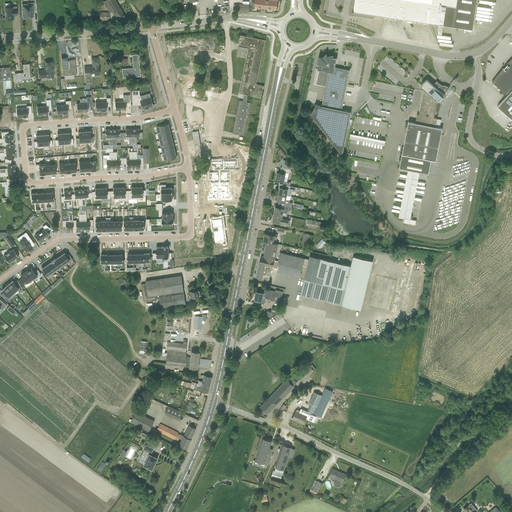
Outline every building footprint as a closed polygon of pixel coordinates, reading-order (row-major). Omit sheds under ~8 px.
[(100,20),(107,20),(110,20),(110,18),(113,18),(115,17),(119,23),(127,19),(114,0),(105,0),(103,2),(110,13),(100,12),(100,20)] [(255,7),(276,9),(277,1),(272,0),(268,0),(250,0),(251,0),(250,5),(255,6),(255,7)] [(438,34),(442,35),(443,25),(473,29),(476,4),(478,3),(477,0),(355,0),(354,11),(384,16),(385,18),(388,17),(389,17),(390,19),(393,17),(394,17),(395,19),(398,18),(414,20),(414,22),(418,21),(419,21),(419,23),(423,22),(424,24),(427,22),(439,24),(438,34)] [(27,5),(22,5),(22,10),(22,9),(23,16),(23,17),(24,18),(24,19),(27,19),(28,18),(29,16),(32,17),(32,10),(33,10),(33,3),(27,3),(27,5)] [(11,19),(12,19),(12,15),(17,15),(17,8),(13,9),(13,7),(5,7),(6,19),(7,19),(7,20),(11,20),(11,19)] [(248,95),(251,96),(260,98),(262,90),(261,90),(262,86),(264,86),(264,85),(262,85),(256,84),(256,82),(257,76),(258,76),(259,68),(259,67),(261,59),(263,52),(263,51),(264,43),(265,40),(240,35),(239,44),(250,46),(250,48),(248,48),(241,81),(243,82),(242,84),(241,84),(239,93),(244,94),(243,101),(239,100),(233,133),(237,134),(237,133),(239,133),(239,134),(243,135),(250,102),(247,102),(248,95)] [(140,76),(138,54),(132,55),(133,68),(122,69),(123,78),(140,76)] [(351,111),(350,111),(342,110),(350,70),(335,67),(336,60),(334,60),(335,58),(332,57),(332,56),(331,56),(327,57),(326,56),(321,59),(320,58),(318,64),(317,64),(319,64),(318,69),(319,69),(316,84),(325,86),(322,106),(315,104),(313,109),(310,113),(325,132),(342,155),(346,133),(351,111)] [(75,60),(68,60),(67,60),(67,58),(61,58),(63,76),(76,74),(75,60)] [(85,76),(90,76),(99,75),(98,58),(91,58),(92,67),(85,67),(85,76)] [(497,107),(511,119),(511,58),(506,64),(507,65),(504,69),(503,68),(492,82),(507,95),(497,107)] [(46,71),(43,71),(39,71),(39,78),(44,78),(44,77),(53,76),(52,62),(45,62),(46,71)] [(30,78),(29,64),(23,64),(23,73),(15,73),(15,83),(21,83),(29,82),(29,79),(30,78)] [(11,76),(10,67),(2,68),(2,69),(0,68),(0,80),(0,81),(0,80),(3,80),(3,79),(2,77),(11,76)] [(399,167),(408,169),(419,171),(428,173),(431,160),(436,161),(442,129),(439,128),(441,120),(434,118),(437,103),(436,102),(437,101),(438,102),(439,101),(441,103),(445,98),(443,97),(444,95),(443,94),(444,93),(450,87),(449,87),(448,86),(446,85),(445,85),(444,85),(443,85),(442,85),(441,85),(436,81),(434,84),(434,85),(427,79),(426,79),(424,80),(423,82),(422,82),(421,84),(421,85),(420,86),(427,92),(427,93),(423,90),(419,114),(417,114),(415,123),(409,121),(399,167)] [(140,97),(135,97),(135,103),(141,103),(143,107),(144,107),(149,106),(149,105),(154,104),(152,95),(141,99),(140,97)] [(113,103),(113,97),(109,97),(109,99),(98,99),(98,107),(102,107),(102,108),(108,108),(108,107),(109,107),(109,103),(113,103)] [(132,103),(132,97),(128,97),(128,99),(117,99),(117,107),(118,107),(118,108),(121,108),(121,107),(128,107),(128,103),(132,103)] [(93,104),(93,98),(89,98),(89,100),(78,100),(79,109),(80,109),(83,109),(83,108),(90,108),(90,104),(93,104)] [(73,105),(73,99),(69,100),(69,101),(58,102),(58,110),(63,110),(69,110),(68,109),(70,109),(70,105),(73,105)] [(53,107),(52,101),(49,101),(49,102),(38,103),(39,111),(40,111),(40,112),(43,112),(43,111),(50,111),(49,107),(53,107)] [(33,108),(32,102),(28,102),(28,104),(17,104),(18,113),(22,113),(28,113),(28,112),(29,112),(29,108),(33,108)] [(173,129),(172,121),(159,124),(161,131),(173,129)] [(105,133),(102,133),(102,140),(106,140),(106,137),(109,137),(109,145),(113,145),(112,129),(105,130),(105,133)] [(119,129),(112,129),(113,145),(116,145),(116,139),(122,138),(122,133),(119,133),(119,129)] [(125,132),(122,133),(122,138),(126,138),(126,137),(129,136),(129,145),(132,145),(132,129),(125,129),(125,132)] [(139,129),(132,129),(132,145),(136,144),(136,136),(139,136),(139,138),(142,138),(142,132),(139,132),(139,129)] [(162,138),(175,135),(173,129),(161,131),(162,138)] [(87,130),(84,131),(85,143),(94,142),(94,136),(91,137),(90,131),(87,131),(87,130)] [(4,135),(5,138),(0,138),(0,142),(3,142),(9,142),(13,141),(12,134),(9,135),(8,131),(2,132),(3,135),(4,135)] [(79,138),(76,138),(76,146),(80,146),(80,143),(85,143),(84,131),(81,131),(78,132),(79,138)] [(58,139),(55,140),(55,145),(64,145),(63,132),(60,133),(57,133),(58,139)] [(66,132),(63,132),(64,145),(73,144),(73,138),(70,138),(69,132),(66,133),(66,132)] [(384,145),(385,140),(350,133),(349,138),(384,145)] [(37,141),(34,141),(34,147),(37,147),(37,148),(43,147),(43,146),(42,134),(39,134),(39,135),(36,135),(37,141)] [(45,134),(42,134),(43,146),(52,146),(52,140),(49,140),(48,134),(45,134)] [(175,135),(162,138),(164,145),(176,142),(175,135)] [(4,146),(5,146),(6,148),(0,148),(0,152),(14,151),(13,145),(10,145),(9,142),(3,142),(4,146)] [(176,142),(164,145),(165,152),(178,149),(176,142)] [(180,156),(178,149),(165,152),(167,159),(180,156)] [(0,156),(6,156),(6,158),(5,159),(5,162),(11,162),(11,159),(14,158),(14,151),(0,152),(0,156)] [(126,158),(123,158),(123,164),(126,164),(126,167),(133,167),(133,151),(132,151),(130,151),(129,151),(129,159),(126,159),(126,158)] [(133,151),(133,167),(140,167),(140,163),(143,163),(143,157),(139,157),(139,159),(137,159),(136,151),(133,151)] [(103,158),(103,164),(106,164),(106,168),(113,168),(113,152),(109,152),(109,155),(103,155),(103,158)] [(116,152),(113,152),(113,168),(120,167),(120,164),(123,164),(123,158),(123,156),(117,156),(116,152)] [(236,165),(236,160),(211,161),(211,166),(213,166),(213,172),(210,172),(210,176),(211,176),(211,179),(210,179),(210,186),(212,186),(212,189),(210,189),(210,192),(209,192),(209,196),(207,196),(208,201),(233,200),(233,195),(231,195),(231,192),(229,192),(229,188),(228,188),(228,185),(229,185),(229,178),(228,178),(228,175),(229,175),(229,169),(235,169),(235,165),(236,165)] [(0,168),(0,172),(15,171),(15,164),(11,165),(11,162),(5,162),(5,166),(7,165),(7,168),(0,168)] [(44,164),(36,165),(36,171),(39,170),(39,174),(45,174),(44,164)] [(291,169),(282,167),(280,173),(278,172),(276,180),(282,181),(282,184),(290,186),(291,183),(287,182),(288,177),(285,177),(286,174),(285,174),(285,172),(290,173),(291,169)] [(8,176),(8,178),(6,179),(6,182),(12,181),(12,178),(16,178),(15,171),(0,172),(0,176),(8,176)] [(102,196),(102,186),(96,186),(96,189),(93,190),(93,196),(96,196),(102,196)] [(111,195),(111,189),(108,189),(108,186),(102,186),(102,196),(108,196),(108,195),(111,195)] [(111,189),(111,195),(114,195),(121,195),(120,186),(114,186),(114,189),(111,189)] [(120,186),(121,195),(127,195),(130,195),(130,189),(126,189),(126,186),(120,186)] [(130,189),(130,195),(133,195),(139,195),(138,186),(132,186),(133,189),(130,189)] [(138,186),(139,195),(145,195),(148,195),(148,193),(148,189),(145,189),(145,186),(138,186)] [(82,188),(83,204),(87,203),(86,195),(89,195),(89,197),(93,197),(92,191),(89,191),(89,187),(82,188)] [(290,189),(291,187),(288,187),(288,189),(280,187),(278,194),(286,196),(287,192),(292,193),(292,190),(290,189)] [(75,192),(72,192),(72,198),(76,198),(76,196),(79,196),(79,204),(83,204),(82,188),(75,188),(75,192)] [(73,205),(72,198),(72,192),(72,189),(65,189),(65,193),(62,193),(62,199),(65,199),(65,197),(68,197),(69,205),(73,205)] [(278,204),(292,207),(291,207),(292,203),(290,202),(290,200),(286,199),(286,196),(278,194),(277,201),(285,203),(284,205),(278,204)] [(291,210),(292,207),(278,204),(278,207),(276,207),(274,214),(282,215),(287,216),(288,210),(291,210)] [(93,226),(93,223),(92,220),(89,220),(89,222),(86,222),(86,213),(82,214),(83,229),(89,229),(89,226),(93,226)] [(72,226),(72,220),(72,214),(68,214),(68,217),(62,217),(62,226),(65,226),(65,230),(72,230),(72,226)] [(72,220),(72,226),(76,226),(76,230),(83,229),(82,214),(78,214),(79,222),(76,222),(76,220),(72,220)] [(282,218),(282,215),(274,214),(273,221),(281,222),(280,224),(287,226),(288,220),(282,218)] [(225,241),(225,242),(222,217),(222,218),(213,219),(213,218),(212,218),(216,243),(216,242),(225,241)] [(318,228),(318,226),(314,225),(315,221),(307,219),(305,225),(318,228)] [(35,236),(39,242),(50,235),(46,230),(47,229),(48,230),(49,228),(50,228),(45,224),(42,226),(44,229),(35,236)] [(19,242),(26,251),(32,247),(29,242),(32,240),(26,232),(23,234),(17,238),(19,241),(19,242)] [(267,241),(267,242),(278,244),(278,243),(273,242),(274,237),(276,238),(277,234),(271,233),(271,234),(265,233),(264,240),(267,241)] [(307,249),(308,244),(311,245),(311,242),(313,235),(309,234),(304,233),(301,245),(302,245),(302,248),(304,248),(307,249)] [(5,238),(11,246),(15,244),(9,235),(5,238)] [(327,240),(323,237),(316,245),(320,248),(321,247),(322,247),(324,246),(324,249),(326,249),(327,252),(330,252),(327,244),(325,244),(327,242),(326,241),(327,240)] [(278,262),(274,261),(278,244),(267,242),(266,246),(267,246),(264,257),(262,257),(262,256),(261,256),(260,263),(256,277),(269,280),(273,266),(277,266),(278,262)] [(164,257),(164,246),(158,246),(158,253),(155,253),(155,260),(158,259),(158,257),(164,257)] [(170,246),(164,246),(164,257),(170,257),(170,259),(173,259),(173,253),(170,253),(170,246)] [(4,255),(9,263),(18,257),(13,249),(4,255)] [(60,256),(66,264),(73,260),(69,254),(66,255),(64,252),(60,256)] [(350,265),(320,258),(310,256),(309,259),(280,252),(278,262),(277,266),(278,267),(277,272),(304,279),(300,295),(361,309),(363,301),(373,260),(353,256),(350,265)] [(60,256),(55,259),(61,268),(66,264),(60,256)] [(57,271),(61,268),(55,259),(51,262),(57,271)] [(52,274),(57,271),(51,262),(46,265),(52,274)] [(48,277),(52,274),(46,265),(42,268),(43,271),(48,277)] [(31,267),(26,271),(33,280),(41,275),(37,269),(34,271),(31,267)] [(33,280),(26,271),(21,274),(23,277),(20,280),(23,285),(32,279),(33,281),(33,280)] [(161,308),(186,304),(181,276),(146,281),(146,284),(141,284),(144,301),(159,298),(161,308)] [(9,282),(6,285),(13,292),(17,289),(19,292),(23,288),(17,280),(14,283),(12,281),(13,281),(12,280),(9,282)] [(4,292),(1,295),(7,301),(11,298),(9,296),(13,292),(6,285),(4,287),(1,290),(2,291),(2,290),(4,292)] [(192,297),(200,296),(198,285),(188,287),(189,295),(191,294),(192,297)] [(267,289),(266,293),(256,291),(254,300),(265,303),(266,298),(271,299),(270,300),(274,301),(275,297),(282,298),(283,292),(284,292),(285,290),(279,289),(278,290),(275,290),(275,291),(267,289)] [(15,311),(9,306),(7,309),(13,314),(15,311)] [(201,319),(205,319),(205,316),(202,316),(201,317),(196,316),(194,329),(200,330),(201,321),(201,319)] [(199,358),(200,354),(200,352),(192,351),(191,358),(186,356),(187,352),(186,352),(187,344),(167,342),(166,349),(168,349),(167,356),(187,358),(187,361),(188,361),(188,362),(191,362),(194,362),(195,358),(199,358)] [(190,367),(198,368),(199,358),(195,358),(194,362),(191,362),(188,362),(188,361),(187,361),(187,358),(167,356),(166,364),(187,366),(187,367),(190,367)] [(315,368),(312,364),(310,366),(308,363),(297,372),(303,379),(314,371),(313,369),(315,368)] [(198,386),(209,389),(212,377),(204,375),(201,386),(198,385),(198,383),(192,382),(191,383),(182,380),(181,382),(191,384),(195,385),(198,386)] [(297,382),(291,377),(288,380),(287,379),(261,406),(268,413),(294,386),(297,382)] [(313,414),(321,418),(333,390),(327,388),(323,396),(322,395),(321,395),(323,391),(316,388),(315,392),(314,392),(309,403),(311,403),(307,412),(308,412),(313,415),(313,414)] [(180,420),(183,412),(168,406),(165,413),(180,420)] [(302,409),(301,412),(296,410),(292,419),(303,424),(307,415),(308,412),(307,412),(302,409)] [(132,420),(130,419),(129,421),(130,422),(149,431),(154,421),(136,411),(132,420)] [(179,445),(186,449),(191,439),(184,436),(181,434),(180,435),(178,434),(179,433),(160,424),(157,430),(178,440),(179,438),(182,439),(179,445)] [(184,436),(191,439),(196,429),(189,425),(184,436)] [(269,448),(272,441),(262,438),(255,461),(254,460),(252,464),(263,468),(265,464),(268,465),(273,449),(269,448)] [(144,449),(142,453),(146,454),(143,459),(146,461),(144,465),(146,466),(146,467),(149,469),(149,468),(152,469),(154,465),(155,462),(157,458),(150,454),(151,452),(151,453),(153,449),(145,444),(143,449),(144,449)] [(283,444),(275,467),(274,471),(283,473),(284,470),(291,447),(283,444)] [(333,469),(331,474),(329,477),(332,478),(331,480),(334,481),(334,483),(335,486),(338,487),(341,486),(342,484),(342,482),(346,475),(333,469)] [(311,489),(318,492),(322,483),(315,480),(311,489)] [(260,494),(261,502),(268,501),(267,493),(260,494)]
